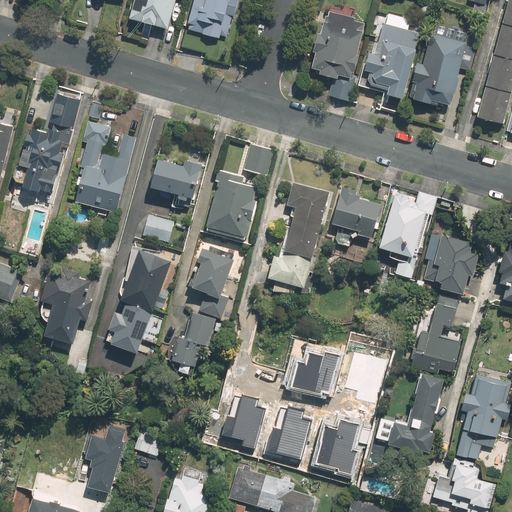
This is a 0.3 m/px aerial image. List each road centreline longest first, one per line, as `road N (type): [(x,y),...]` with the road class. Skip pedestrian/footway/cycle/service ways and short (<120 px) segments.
road 1 (residential): [(256,107),(0,32)]
road 2 (residential): [(511,181),(256,107)]
